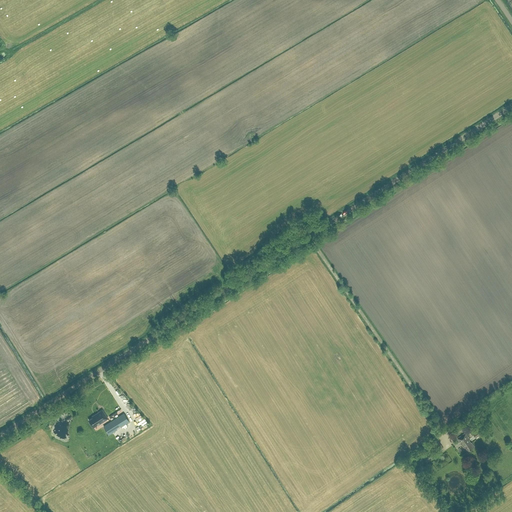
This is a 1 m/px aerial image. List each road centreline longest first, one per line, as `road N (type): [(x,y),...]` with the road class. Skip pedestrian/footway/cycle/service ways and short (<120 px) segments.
road 1 (unclassified): [(0,434),(308,236)]
road 2 (unclassified): [(308,236),(511,105)]
road 3 (unclassified): [(440,427),(308,236)]
